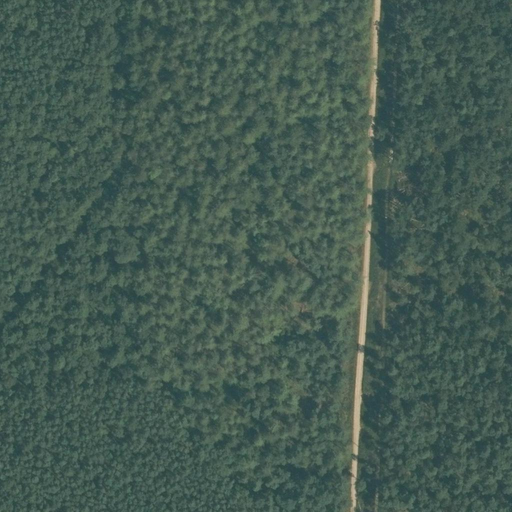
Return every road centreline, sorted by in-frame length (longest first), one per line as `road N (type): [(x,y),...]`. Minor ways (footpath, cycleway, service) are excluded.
road 1 (unknown): [(415,0),(391,511)]
road 2 (track): [(355,511),(376,0)]
